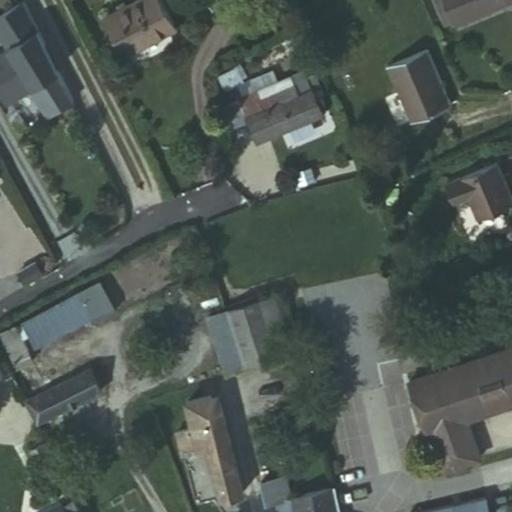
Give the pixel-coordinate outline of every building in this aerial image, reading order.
[(162,0),(143,0),(105,19),(122,54),(176,27),(162,0)] [(442,21),(434,0),(420,0),(431,28),(442,21)] [(511,0),(434,0),(442,21),(444,26),(511,1),(511,0)] [(78,100),(26,2),(0,16),(0,31),(10,48),(0,54),(0,90),(9,103),(34,87),(51,115),(78,100)] [(453,110),(429,56),(391,74),(414,126),(453,110)] [(236,96),(245,117),(280,101),(276,90),(259,95),(256,87),(236,96)] [(280,101),(245,117),(255,139),(317,112),(307,90),(280,101)] [(510,207),(493,168),(441,188),(449,206),(467,200),(476,221),(510,207)] [(343,184),(257,214),(273,259),(359,229),(343,184)] [(34,263),(17,274),(24,286),(41,275),(34,263)] [(73,288),(0,328),(0,354),(19,398),(40,389),(19,339),(26,336),(32,347),(88,316),(73,288)] [(298,353),(285,299),(212,319),(227,374),(298,353)] [(449,475),(468,469),(455,420),(511,400),(511,342),(434,368),(411,376),(427,427),(432,426),(449,475)] [(97,367),(89,371),(92,379),(100,375),(97,367)] [(89,371),(20,401),(30,424),(33,423),(107,390),(100,375),(92,379),(89,371)] [(204,393),(183,399),(189,423),(172,427),(177,443),(193,439),(195,445),(202,443),(217,495),(239,489),(214,402),(208,403),(204,393)] [(54,471),(40,445),(23,454),(38,480),(54,471)] [(290,498),(288,493),(280,467),(255,475),(259,490),(270,488),(274,502),(290,498)] [(317,511),(339,508),(332,482),(288,493),(290,498),(294,511),(317,511)] [(482,511),(477,494),(423,511),(482,511)] [(74,511),(67,497),(41,511),(74,511)] [(294,511),(290,498),(274,502),(275,511),(294,511)]
